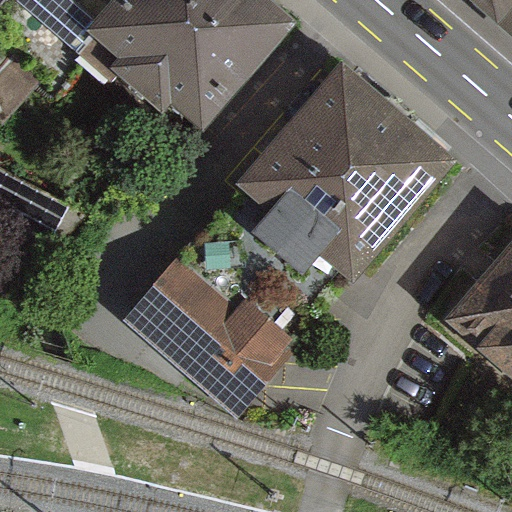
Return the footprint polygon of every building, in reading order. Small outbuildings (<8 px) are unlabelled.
[(287,26),(256,0),(122,0),(96,29),(201,122),(287,26)] [(511,0),(464,0),(511,40),(511,0)] [(445,164),(342,77),(250,184),(353,271),(445,164)] [(282,358),(149,246),(100,303),(232,416),(282,358)] [(511,254),(447,331),(511,386),(511,254)]
